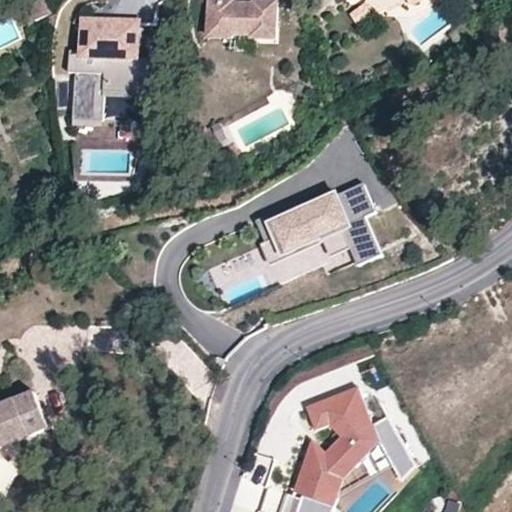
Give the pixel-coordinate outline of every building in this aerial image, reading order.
[(407,0),(364,0),(366,2),(349,16),(357,27),(372,18),(370,13),(372,11),(375,14),(407,0)] [(40,22),(48,11),(43,1),(30,7),(39,24),(40,22)] [(276,40),(276,4),(255,3),(255,7),(234,6),(233,2),(211,2),(209,40),(229,40),(229,36),(256,37),(256,40),(276,40)] [(39,24),(30,7),(23,10),(32,26),(39,24)] [(139,27),(85,25),(84,55),(69,55),(69,77),(76,77),(75,124),(105,125),(105,95),(151,97),(153,62),(139,62),(139,27)] [(255,55),(256,40),(256,37),(229,36),(229,40),(229,54),(255,55)] [(375,182),(264,225),(270,240),(266,242),(275,264),(330,243),(351,235),(358,254),(364,269),(392,258),(376,217),(387,213),(375,182)] [(351,235),(330,243),(337,262),(358,254),(351,235)] [(290,497),(284,511),(334,511),(345,481),(370,454),(365,442),(377,437),(403,484),(421,474),(391,418),(375,428),(360,389),(308,409),(317,433),(331,427),(343,439),(327,455),(314,442),(294,498),(290,497)] [(0,449),(51,429),(36,394),(0,408),(0,449)]
